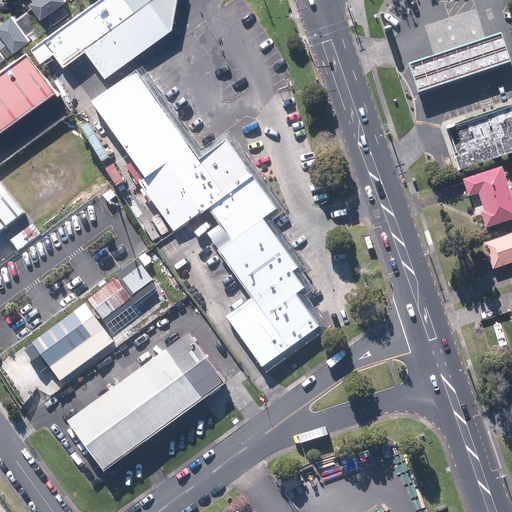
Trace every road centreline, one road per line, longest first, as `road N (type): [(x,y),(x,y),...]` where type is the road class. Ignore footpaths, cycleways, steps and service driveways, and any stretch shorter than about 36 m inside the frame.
road 1 (secondary): [(317,0),(428,322)]
road 2 (unclassified): [(293,416),(307,393),(362,354),(428,322)]
road 3 (unclassified): [(157,511),(293,416)]
road 4 (unclassified): [(450,387),(322,421),(293,416)]
road 5 (secondary): [(450,387),(493,511)]
